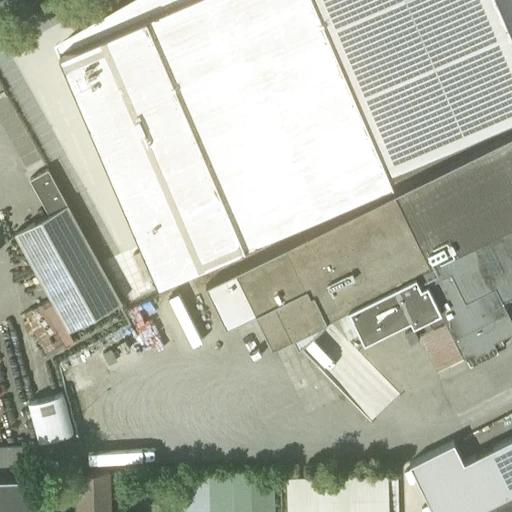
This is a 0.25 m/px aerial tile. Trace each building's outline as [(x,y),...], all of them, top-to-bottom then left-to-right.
[(109,0),(53,31),(160,281),(393,178),(388,166),(315,0),(109,0)] [(511,0),(315,0),(388,166),(511,112),(511,0)] [(349,308),(364,339),(412,315),(438,367),(454,359),(458,367),(469,362),(470,364),(499,350),(498,348),(506,343),(502,336),(511,331),(511,318),(502,299),(511,293),(511,134),(395,192),(235,271),(254,310),(232,321),(250,356),(293,335),(299,346),(325,319),(349,308)] [(49,213),(14,233),(69,330),(121,301),(48,168),(30,178),(49,213)] [(73,431),(63,392),(28,401),(39,440),(73,431)] [(511,435),(464,460),(454,440),(409,462),(434,511),(471,511),(511,491),(511,435)] [(80,442),(0,444),(0,471),(81,469),(80,442)] [(77,511),(110,511),(109,470),(77,471),(77,511)] [(274,511),(273,480),(249,481),(249,470),(179,472),(180,511),(274,511)] [(34,511),(33,473),(0,474),(0,511),(34,511)] [(287,511),(398,511),(397,473),(287,476),(287,511)] [(511,511),(511,491),(471,511),(511,511)]
